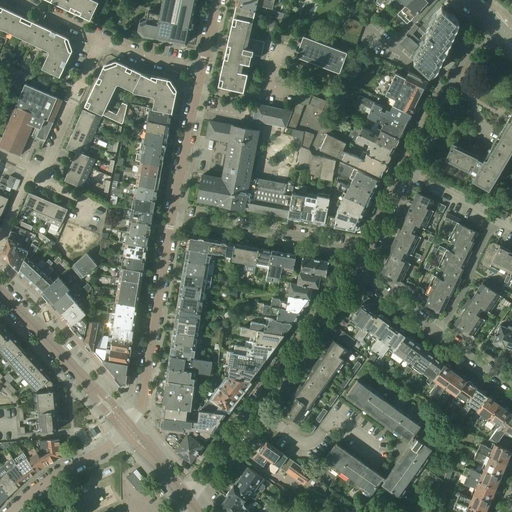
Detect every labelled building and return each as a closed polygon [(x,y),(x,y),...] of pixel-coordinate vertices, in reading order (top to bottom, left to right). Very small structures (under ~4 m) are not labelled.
[(94,0),(48,0),(90,20),(98,2),(94,0)] [(168,40),(186,44),(196,0),(162,0),(160,14),(154,12),(149,11),(147,20),(141,23),(139,30),(143,35),(167,41),(168,40)] [(270,0),(237,0),(236,5),(255,11),(257,4),(272,8),(274,1),(270,0)] [(407,23),(427,0),(426,0),(410,0),(406,4),(398,14),(407,23)] [(0,27),(13,34),(22,16),(0,5),(0,27)] [(255,11),(236,5),(218,86),(244,91),(248,73),(238,71),(240,62),(250,64),(252,54),(261,56),(265,42),(249,38),(255,11)] [(414,61),(428,75),(440,62),(438,61),(443,55),(441,54),(446,49),(445,48),(450,42),(448,41),(453,35),(451,34),(456,28),(454,26),(459,21),(448,11),(446,13),(441,8),(435,14),(437,15),(431,21),(434,23),(420,38),(425,42),(420,48),(422,50),(417,55),(418,56),(414,61)] [(13,34),(40,47),(49,29),(22,16),(13,34)] [(361,31),(364,24),(349,18),(346,26),(361,31)] [(274,28),(276,21),(269,19),(267,27),(274,28)] [(418,27),(415,24),(405,35),(407,36),(409,38),(410,37),(418,27)] [(361,31),(346,26),(344,34),(359,39),(360,35),(361,31)] [(42,68),(60,76),(72,52),(69,50),(65,40),(66,37),(49,29),(40,47),(48,51),(49,53),(42,68)] [(359,39),(344,34),(341,41),(356,46),(359,39)] [(325,61),(341,68),(347,52),(303,36),(298,49),(296,48),(295,50),(316,58),(316,61),(324,64),(325,61)] [(410,37),(409,38),(407,36),(400,44),(411,54),(418,46),(419,46),(410,37)] [(27,56),(24,62),(30,65),(32,59),(27,56)] [(135,92),(142,73),(116,61),(104,65),(103,67),(99,76),(117,85),(118,84),(135,92)] [(396,72),(391,83),(419,96),(423,88),(426,87),(428,83),(426,81),(426,80),(408,71),(406,77),(396,72)] [(170,79),(142,73),(135,92),(154,96),(155,98),(153,108),(172,112),(177,89),(170,79)] [(117,85),(99,76),(85,106),(88,107),(88,108),(122,124),(126,104),(122,102),(117,114),(105,108),(117,85)] [(344,82),(340,88),(345,91),(349,84),(344,82)] [(0,136),(0,145),(21,155),(21,154),(16,153),(25,132),(34,136),(45,141),(63,100),(25,83),(11,117),(2,137),(0,136)] [(416,108),(415,104),(419,96),(391,83),(386,94),(395,98),(393,104),(411,113),(411,112),(414,112),(416,108)] [(303,86),(301,91),(312,95),(314,90),(303,86)] [(312,95),(301,91),(300,91),(296,102),(304,105),(308,104),(312,95)] [(308,104),(313,106),(316,97),(312,95),(308,104)] [(365,106),(405,125),(407,120),(410,120),(412,116),(411,113),(393,104),(388,102),(384,111),(380,109),(382,106),(359,95),(356,102),(365,106)] [(318,108),(321,99),(316,97),(313,106),(318,108)] [(341,110),(344,101),(339,99),(335,107),(341,110)] [(318,119),(325,121),(327,117),(332,106),(333,103),(325,100),(322,109),(318,119)] [(292,111),(262,104),(256,103),(252,121),(285,128),(288,120),(292,111)] [(373,126),(399,138),(399,137),(402,137),(404,132),(403,130),(405,125),(365,106),(363,110),(369,113),(367,116),(376,120),(373,126)] [(169,124),(170,124),(172,112),(153,108),(149,108),(149,110),(147,110),(146,113),(148,113),(147,119),(149,120),(169,124)] [(101,117),(83,109),(79,119),(97,126),(101,117)] [(511,111),(483,161),(499,171),(511,148),(511,111)] [(298,124),(299,119),(290,116),(288,120),(298,124)] [(93,136),(97,126),(79,119),(75,128),(93,136)] [(168,132),(169,124),(149,120),(147,127),(146,130),(167,134),(168,132)] [(288,120),(285,128),(286,128),(286,127),(296,129),(298,124),(288,120)] [(288,217),(292,193),(294,182),(250,173),(258,130),(210,121),(207,137),(230,141),(229,146),(228,146),(227,146),(226,150),(228,150),(228,151),(223,178),(202,174),(198,200),(218,204),(288,217)] [(114,131),(114,134),(120,135),(122,126),(118,125),(117,131),(114,131)] [(400,140),(399,138),(373,126),(373,125),(370,130),(362,126),(360,130),(355,127),(353,130),(393,149),(395,145),(398,145),(400,140)] [(93,136),(75,128),(71,138),(89,146),(93,136)] [(366,152),(387,162),(390,161),(392,158),(390,155),(393,149),(353,130),(352,129),(348,137),(363,145),(365,142),(370,144),(366,152)] [(165,147),(167,134),(146,130),(144,139),(142,138),(141,142),(144,143),(143,143),(165,147)] [(309,133),(306,143),(310,145),(312,142),(315,135),(309,133)] [(380,176),(383,170),(387,169),(388,166),(386,163),(387,162),(366,152),(363,151),(360,158),(349,152),(350,150),(347,149),(349,144),(329,135),(327,134),(319,150),(361,167),(380,176)] [(84,155),(85,154),(89,146),(71,138),(66,147),(76,152),(84,155)] [(302,142),(301,147),(308,150),(310,145),(306,143),(302,142)] [(140,161),(161,165),(165,147),(143,143),(142,149),(140,149),(140,151),(137,151),(136,153),(137,153),(136,160),(140,161)] [(488,189),(499,171),(483,161),(477,158),(478,156),(453,144),(446,158),(471,171),(473,168),(477,170),(472,179),(488,189)] [(313,151),(309,173),(321,176),(325,156),(314,154),(315,152),(313,151)] [(84,155),(76,152),(73,160),(91,168),(95,158),(85,154),(84,155)] [(332,180),(336,161),(325,156),(321,176),(321,177),(332,180)] [(87,178),(91,168),(73,160),(69,170),(87,178)] [(161,165),(140,161),(138,172),(159,176),(160,173),(161,165)] [(351,182),(372,192),(378,179),(359,170),(340,163),(336,171),(348,177),(346,180),(351,182)] [(87,178),(69,170),(64,180),(82,188),(87,178)] [(136,181),(136,184),(157,188),(159,176),(138,172),(136,181)] [(10,175),(7,181),(6,184),(6,186),(12,188),(16,178),(10,175)] [(366,204),(372,192),(351,182),(349,186),(340,182),(337,188),(346,192),(344,195),(366,204)] [(156,197),(157,188),(136,184),(133,196),(155,200),(156,197)] [(288,217),(300,220),(305,195),(306,187),(300,186),(299,195),(292,193),(288,217)] [(31,214),(39,196),(29,192),(22,210),(25,211),(31,214)] [(429,210),(429,208),(434,199),(424,195),(418,192),(417,192),(413,202),(415,203),(429,210)] [(0,198),(0,227),(3,221),(0,219),(0,218),(8,198),(1,195),(0,198)] [(317,198),(305,195),(300,220),(313,222),(317,198)] [(317,195),(317,198),(313,222),(324,224),(329,197),(317,195)] [(334,206),(360,217),(366,204),(344,195),(342,199),(335,195),(332,201),(337,203),(336,205),(335,204),(334,206)] [(49,200),(39,196),(31,214),(41,218),(49,200)] [(131,208),(153,212),(155,200),(133,196),(131,208)] [(58,204),(49,200),(41,218),(51,222),(58,204)] [(409,209),(405,218),(418,225),(425,229),(434,211),(429,208),(429,210),(415,203),(411,210),(409,209)] [(68,209),(58,204),(51,222),(52,223),(50,228),(57,231),(59,226),(60,227),(68,209)] [(359,226),(359,224),(357,223),(360,217),(334,206),(332,206),(331,210),(329,210),(327,225),(354,229),(355,229),(356,229),(358,229),(359,226)] [(129,219),(151,223),(153,212),(131,208),(129,219)] [(498,208),(495,215),(505,219),(508,212),(498,208)] [(108,209),(107,215),(113,217),(115,211),(108,209)] [(414,233),(418,225),(405,218),(402,217),(398,227),(400,228),(413,234),(414,233)] [(129,219),(127,231),(149,235),(151,223),(129,219)] [(471,239),(475,231),(468,227),(460,223),(457,222),(448,240),(455,243),(456,242),(470,249),(474,240),(471,239)] [(398,238),(394,245),(408,252),(419,258),(421,255),(414,251),(421,237),(414,233),(413,234),(400,228),(395,237),(398,238)] [(10,230),(0,253),(10,263),(17,246),(20,246),(27,231),(22,229),(21,233),(20,233),(19,234),(10,230)] [(125,242),(147,246),(149,235),(127,231),(121,230),(121,234),(126,235),(125,242)] [(425,247),(429,249),(435,235),(431,233),(428,240),(425,247)] [(187,249),(209,253),(212,239),(189,235),(187,249)] [(234,243),(212,239),(209,253),(210,253),(210,254),(231,258),(234,243)] [(145,258),(147,246),(125,242),(123,254),(145,258)] [(451,252),(465,259),(467,260),(472,250),(470,249),(456,242),(455,243),(451,251),(451,252)] [(508,274),(511,265),(511,253),(509,252),(510,250),(494,242),(490,244),(482,261),(483,265),(489,268),(491,266),(508,274)] [(32,243),(28,252),(19,272),(22,274),(21,276),(25,280),(26,278),(36,265),(30,259),(39,247),(32,243)] [(256,265),(256,262),(259,248),(234,243),(231,258),(231,260),(256,265)] [(404,261),(408,252),(394,245),(392,244),(387,254),(389,255),(403,262),(404,261)] [(461,266),(465,259),(451,252),(451,251),(440,245),(438,249),(445,252),(438,267),(445,270),(459,276),(463,267),(461,266)] [(17,246),(10,263),(19,272),(28,252),(19,248),(20,246),(17,246)] [(272,250),(259,248),(256,262),(269,265),(272,250)] [(187,249),(185,261),(208,265),(210,254),(210,253),(209,253),(187,249)] [(285,253),(272,250),(269,265),(266,281),(279,284),(281,274),(282,269),(285,253)] [(71,266),(77,272),(94,258),(92,257),(91,258),(86,253),(71,265),(71,266)] [(296,255),(285,253),(282,269),(288,270),(287,275),(290,276),(292,274),(293,267),(297,268),(298,262),(295,261),(296,255)] [(123,254),(121,266),(143,270),(145,258),(123,254)] [(391,277),(398,280),(402,282),(411,264),(404,261),(403,262),(389,255),(385,264),(387,265),(383,273),(391,277)] [(300,271),(323,274),(326,275),(327,268),(329,268),(330,263),(328,263),(329,261),(303,256),(300,271)] [(95,260),(94,258),(77,272),(82,278),(97,266),(93,261),(95,260)] [(36,265),(26,278),(25,280),(28,283),(31,282),(34,285),(49,268),(49,267),(53,263),(49,260),(41,269),(36,265)] [(185,261),(183,273),(207,277),(212,277),(213,265),(208,265),(185,261)] [(71,265),(59,276),(56,278),(53,281),(41,292),(52,304),(66,291),(69,289),(70,288),(67,285),(72,281),(70,278),(77,272),(71,266),(71,265)] [(121,266),(119,278),(141,281),(143,270),(121,266)] [(38,292),(41,291),(41,292),(53,281),(48,276),(49,274),(50,275),(54,270),(49,267),(49,268),(34,285),(36,288),(36,289),(38,292)] [(299,270),(297,283),(314,286),(318,286),(319,282),(321,283),(323,274),(300,271),(299,270)] [(461,278),(459,276),(445,270),(441,278),(441,279),(455,286),(457,287),(461,278)] [(183,273),(181,284),(205,288),(207,277),(183,273)] [(450,295),(455,286),(441,279),(441,278),(434,275),(425,293),(430,296),(431,294),(444,301),(448,294),(450,295)] [(119,278),(117,290),(139,293),(141,281),(119,278)] [(289,291),(288,295),(309,298),(310,294),(312,295),(314,286),(297,283),(288,281),(286,290),(289,291)] [(52,305),(60,314),(68,307),(70,309),(76,302),(82,297),(86,294),(92,289),(87,284),(80,289),(75,284),(70,288),(69,289),(66,291),(52,304),(52,305)] [(209,289),(205,288),(181,284),(179,296),(203,300),(204,292),(208,293),(209,289)] [(490,312),(501,296),(496,292),(489,287),(485,284),(479,292),(477,290),(471,299),(484,307),(483,308),(490,312)] [(230,287),(228,298),(236,299),(238,289),(230,287)] [(117,290),(115,301),(137,305),(139,293),(117,290)] [(300,311),(309,298),(288,295),(286,294),(284,301),(279,300),(280,299),(271,297),(270,306),(300,311)] [(447,302),(444,301),(431,294),(430,296),(426,304),(435,309),(436,308),(442,311),(447,302)] [(179,296),(178,308),(201,312),(203,300),(179,296)] [(89,311),(90,306),(82,297),(76,302),(70,309),(68,307),(60,314),(71,326),(87,312),(89,311)] [(479,315),(483,308),(484,307),(471,299),(469,297),(463,306),(465,307),(478,316),(479,315)] [(136,316),(137,305),(115,301),(113,301),(112,308),(115,308),(114,313),(136,316)] [(292,322),(300,311),(270,306),(263,304),(262,308),(262,313),(269,314),(270,313),(277,315),(276,320),(292,322)] [(361,304),(357,310),(354,309),(349,317),(351,319),(349,321),(360,329),(372,312),(368,309),(368,306),(365,304),(362,304),(361,304)] [(462,317),(456,325),(461,328),(468,333),(473,336),(485,319),(479,315),(478,316),(465,307),(460,315),(462,317)] [(178,308),(176,319),(199,323),(201,312),(178,308)] [(83,340),(87,321),(88,316),(89,311),(87,312),(71,326),(81,338),(83,340)] [(378,316),(372,312),(360,329),(354,336),(361,341),(367,333),(371,336),(385,317),(380,314),(378,316)] [(134,328),(136,316),(114,313),(110,313),(108,325),(110,325),(134,328)] [(385,317),(371,336),(376,339),(371,347),(377,351),(394,328),(389,324),(391,321),(385,317)] [(176,319),(174,331),(197,335),(199,323),(176,319)] [(251,322),(249,329),(282,334),(283,330),(286,331),(290,329),(291,323),(292,322),(276,320),(268,319),(267,325),(251,322)] [(87,344),(86,347),(89,351),(93,350),(93,351),(93,350),(94,351),(95,344),(97,344),(103,335),(105,324),(94,322),(87,321),(83,340),(87,344)] [(0,344),(10,335),(0,323),(0,344)] [(505,346),(511,328),(511,326),(508,325),(507,327),(501,324),(493,341),(494,341),(495,344),(498,345),(500,344),(505,346)] [(134,328),(110,325),(109,329),(113,329),(112,337),(132,340),(134,328)] [(252,342),(255,343),(269,345),(274,346),(275,339),(279,339),(282,334),(249,329),(241,327),(240,334),(253,336),(252,342)] [(393,352),(394,350),(405,336),(404,335),(405,334),(405,332),(402,330),(400,330),(399,331),(394,328),(377,351),(383,355),(388,348),(393,352)] [(174,331),(172,342),(195,346),(197,335),(174,331)] [(342,331),(338,337),(350,345),(354,340),(342,331)] [(0,352),(1,351),(10,361),(23,349),(10,335),(0,344),(0,352)] [(102,361),(105,359),(109,360),(128,363),(129,363),(130,351),(111,348),(112,341),(107,340),(108,336),(103,335),(97,344),(95,353),(102,361)] [(112,341),(111,348),(130,351),(132,340),(112,337),(108,336),(107,340),(112,341)] [(401,363),(404,357),(415,343),(414,342),(414,340),(411,339),(410,339),(405,336),(394,350),(393,352),(391,355),(401,363)] [(326,347),(329,349),(341,357),(347,349),(333,339),(326,347)] [(172,342),(171,354),(193,359),(195,346),(172,342)] [(235,345),(233,352),(266,358),(269,353),(269,345),(255,343),(252,342),(251,348),(235,345)] [(415,343),(404,357),(414,364),(424,350),(420,347),(420,345),(418,343),(416,344),(415,343)] [(37,364),(23,349),(10,361),(19,372),(17,374),(21,378),(37,364)] [(343,359),(341,357),(329,349),(318,364),(334,376),(337,372),(335,370),(343,359)] [(414,364),(423,371),(434,357),(433,356),(433,354),(431,353),(429,353),(424,350),(414,364)] [(257,369),(266,358),(233,352),(230,352),(228,364),(257,369)] [(171,354),(169,367),(183,369),(184,367),(186,367),(187,365),(199,367),(198,372),(210,373),(212,362),(193,359),(171,354)] [(435,357),(434,357),(423,371),(429,376),(426,379),(426,382),(429,384),(444,364),(439,361),(439,359),(437,357),(435,357)] [(128,363),(109,360),(105,359),(102,361),(113,374),(113,375),(116,379),(115,379),(115,380),(118,385),(119,384),(121,387),(127,385),(128,381),(129,381),(130,376),(129,376),(129,375),(128,375),(128,374),(127,374),(128,374),(127,374),(129,363),(128,363)] [(357,361),(349,372),(353,375),(361,364),(357,361)] [(219,375),(229,377),(249,380),(252,377),(257,369),(228,364),(221,363),(219,375)] [(27,380),(37,390),(44,384),(50,379),(37,364),(21,378),(25,382),(27,380)] [(331,381),(334,376),(318,364),(306,380),(321,390),(329,379),(331,381)] [(430,392),(437,397),(455,372),(450,368),(450,366),(447,364),(445,365),(444,364),(429,384),(434,387),(430,392)] [(195,371),(183,369),(169,367),(167,379),(168,380),(193,384),(195,371)] [(455,395),(456,393),(466,380),(466,377),(463,375),(460,376),(455,372),(437,397),(444,402),(448,397),(447,396),(451,391),(455,395)] [(4,384),(9,389),(12,386),(10,383),(14,379),(10,374),(5,378),(7,380),(4,384)] [(240,392),(249,380),(229,377),(222,386),(235,396),(238,391),(240,392)] [(346,377),(338,388),(342,390),(350,379),(346,377)] [(44,384),(49,392),(55,392),(54,383),(50,379),(44,384)] [(168,380),(167,379),(165,392),(192,396),(193,384),(168,380)] [(313,401),(321,390),(306,380),(295,395),(312,408),(315,403),(313,401)] [(392,398),(389,403),(357,380),(347,394),(410,439),(421,425),(394,406),(397,402),(392,398)] [(468,381),(466,380),(456,393),(462,398),(458,403),(463,406),(467,401),(477,388),(472,385),(472,383),(470,381),(468,381)] [(221,388),(211,401),(219,406),(221,404),(228,409),(236,399),(221,388)] [(478,409),(488,396),(477,388),(467,401),(463,406),(457,414),(453,419),(458,423),(472,405),(478,409)] [(36,412),(56,410),(55,392),(49,392),(37,393),(38,407),(35,408),(36,412)] [(192,396),(165,392),(163,405),(187,408),(190,409),(192,396)] [(327,403),(331,406),(339,395),(335,392),(327,403)] [(308,412),(312,408),(295,395),(283,411),(298,422),(306,410),(308,412)] [(488,396),(478,409),(477,410),(482,414),(478,418),(477,418),(473,423),(480,429),(499,404),(493,400),(493,398),(491,396),(489,396),(488,396)] [(204,411),(225,413),(228,409),(221,404),(219,406),(211,401),(208,399),(203,407),(201,405),(198,409),(199,410),(204,411)] [(494,422),(498,426),(509,411),(509,409),(506,407),(504,408),(499,404),(480,429),(487,433),(491,428),(490,427),(494,422)] [(187,408),(163,405),(162,416),(168,417),(186,419),(187,408)] [(316,419),(320,422),(328,411),(324,408),(316,419)] [(58,430),(56,410),(36,412),(36,418),(40,418),(41,432),(58,430)] [(168,417),(162,416),(161,421),(159,421),(158,426),(162,431),(169,431),(169,429),(185,431),(185,427),(195,429),(211,431),(212,431),(225,413),(204,411),(199,410),(198,421),(186,419),(168,417)] [(511,413),(509,411),(498,426),(488,439),(495,442),(496,443),(505,431),(511,434),(511,413)] [(176,450),(184,457),(185,459),(187,460),(189,460),(191,461),(198,450),(201,452),(205,447),(195,440),(198,436),(206,442),(211,435),(211,431),(195,429),(186,441),(184,440),(181,444),(177,441),(172,447),(176,450)] [(417,438),(384,486),(398,496),(432,448),(417,438)] [(48,447),(48,449),(60,448),(59,439),(39,440),(40,447),(48,447)] [(300,476),(305,469),(267,442),(254,459),(263,465),(268,459),(281,468),(283,465),(288,469),(288,468),(300,476)] [(511,449),(504,446),(496,443),(495,442),(492,448),(487,445),(480,442),(477,450),(506,462),(508,456),(511,455),(511,453),(511,451),(511,449)] [(335,444),(325,459),(372,493),(382,478),(335,444)] [(36,472),(44,467),(39,458),(39,457),(34,448),(28,451),(31,456),(27,458),(36,472)] [(51,462),(61,457),(60,448),(48,449),(48,450),(46,451),(47,452),(39,457),(39,458),(44,467),(51,462)] [(486,462),(484,468),(501,474),(503,473),(505,470),(503,468),(506,462),(477,450),(474,458),(480,460),(481,460),(486,462)] [(30,477),(36,472),(27,458),(24,452),(13,459),(15,462),(16,462),(26,479),(29,476),(30,477)] [(2,465),(7,472),(18,486),(26,479),(16,462),(15,462),(13,459),(12,458),(2,465)] [(500,475),(501,474),(484,468),(478,465),(477,470),(470,467),(469,469),(466,467),(463,473),(467,475),(495,487),(498,481),(500,480),(502,478),(500,475)] [(244,471),(244,472),(242,476),(256,487),(261,490),(264,490),(265,487),(265,484),(262,482),(264,478),(248,467),(248,468),(246,468),(244,471)] [(18,486),(7,472),(2,476),(0,472),(0,482),(9,494),(18,486)] [(135,474),(131,477),(140,488),(144,485),(135,474)] [(476,487),(473,493),(490,500),(490,499),(493,498),(494,496),(493,493),(495,487),(467,475),(463,482),(470,485),(476,487)] [(236,482),(234,485),(235,486),(248,496),(249,497),(256,487),(242,476),(238,481),(236,482)] [(0,503),(9,494),(0,482),(0,503)] [(248,496),(235,486),(234,485),(226,495),(228,496),(221,505),(223,509),(222,510),(224,511),(238,511),(246,506),(243,503),(248,496)] [(490,500),(473,493),(471,497),(466,495),(466,494),(460,492),(456,500),(485,511),(487,506),(490,505),(491,503),(490,500)] [(290,498),(285,506),(288,508),(294,500),(290,498)] [(484,511),(485,511),(456,500),(453,507),(459,510),(460,510),(465,511),(484,511)]
